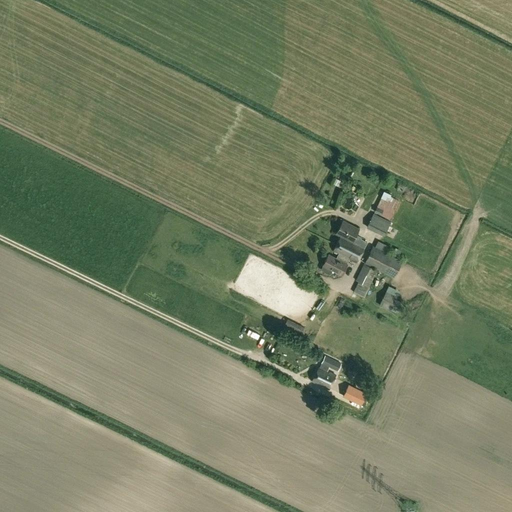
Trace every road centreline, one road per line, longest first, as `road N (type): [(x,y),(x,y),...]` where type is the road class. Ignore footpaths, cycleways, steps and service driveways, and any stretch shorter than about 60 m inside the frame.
road 1 (track): [(328,392),(0,236)]
road 2 (unknown): [(0,123),(258,247)]
